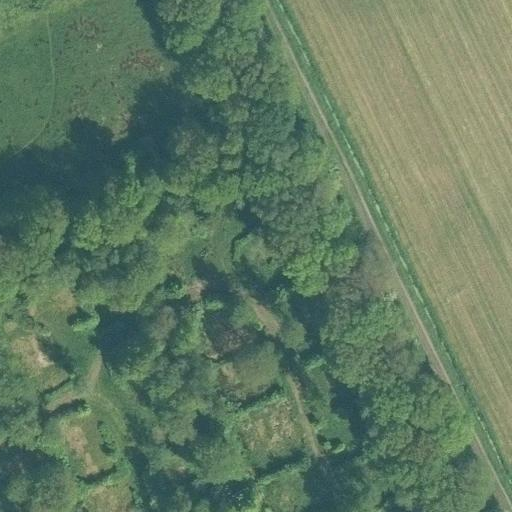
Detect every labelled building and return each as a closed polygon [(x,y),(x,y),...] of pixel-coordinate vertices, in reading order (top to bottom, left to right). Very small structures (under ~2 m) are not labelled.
[(162,277),(173,271),(154,239),(143,246),(162,277)] [(297,268),(291,271),(294,278),(300,275),(297,268)] [(220,347),(207,325),(201,328),(195,318),(182,326),(201,358),(220,347)] [(9,339),(25,376),(37,371),(28,349),(33,347),(26,331),(9,339)] [(332,335),(324,339),(328,349),(337,345),(332,335)] [(153,336),(148,340),(152,346),(158,343),(153,336)] [(220,393),(225,404),(258,388),(253,377),(220,393)] [(179,397),(172,401),(175,407),(182,403),(179,397)] [(209,443),(199,448),(202,454),(212,448),(209,443)] [(10,479),(35,470),(31,458),(6,466),(10,479)] [(83,462),(83,474),(98,475),(98,462),(83,462)] [(275,511),(283,511),(289,510),(276,482),(264,487),(275,511)] [(111,511),(100,492),(89,498),(96,511),(111,511)]
